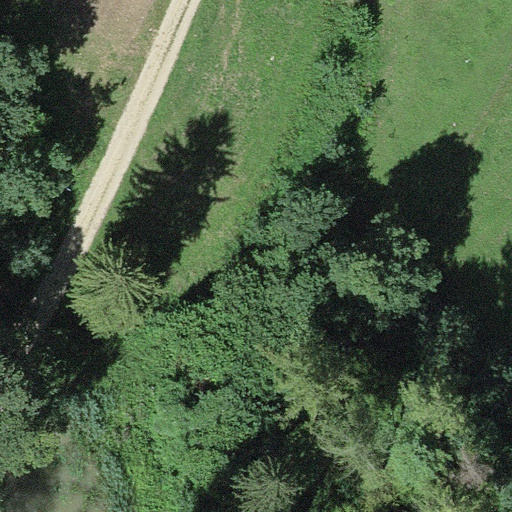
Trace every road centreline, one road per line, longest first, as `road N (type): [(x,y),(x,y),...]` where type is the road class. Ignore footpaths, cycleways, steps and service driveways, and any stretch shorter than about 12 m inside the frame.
road 1 (track): [(117,135),(0,372)]
road 2 (track): [(117,135),(173,0)]
